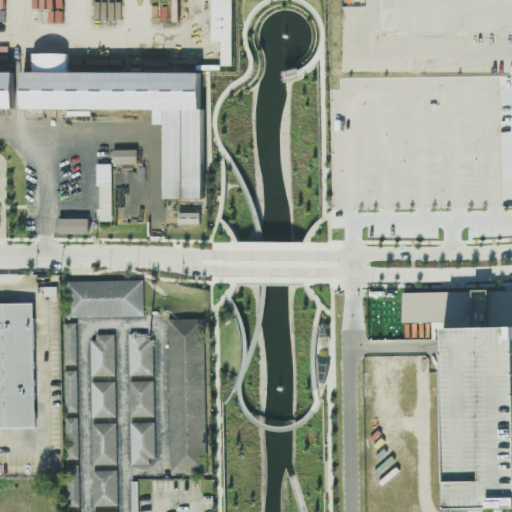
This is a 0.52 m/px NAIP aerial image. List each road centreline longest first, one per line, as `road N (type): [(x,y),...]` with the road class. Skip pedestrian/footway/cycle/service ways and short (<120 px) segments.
road 1 (residential): [(351,272),(351,511)]
road 2 (residential): [(511,251),(317,256)]
road 3 (residential): [(317,271),(511,272)]
road 4 (residential): [(182,259),(0,255)]
